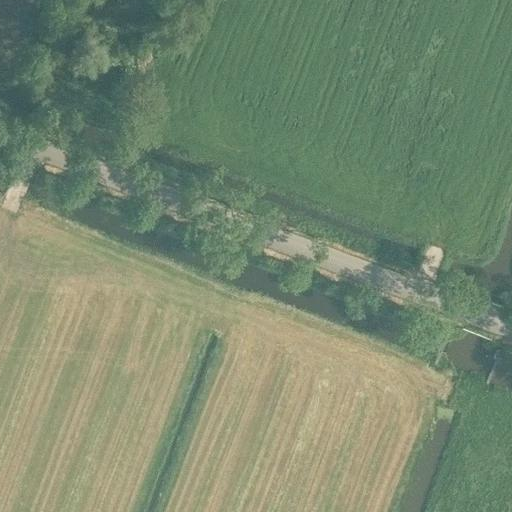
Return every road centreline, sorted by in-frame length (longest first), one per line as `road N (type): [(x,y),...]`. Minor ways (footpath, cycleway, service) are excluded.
road 1 (track): [(108,0),(42,108),(3,224),(27,226),(467,399)]
road 2 (tertiary): [(511,332),(0,138)]
